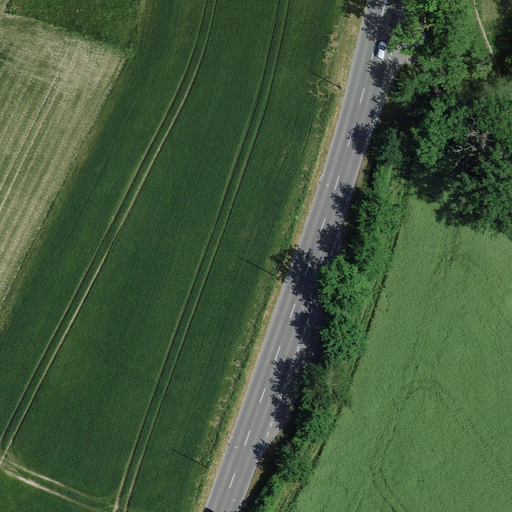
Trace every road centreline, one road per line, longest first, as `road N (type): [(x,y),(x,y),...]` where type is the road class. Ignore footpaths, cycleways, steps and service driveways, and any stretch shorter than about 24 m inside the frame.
road 1 (secondary): [(385,0),(351,140),(222,511)]
road 2 (residential): [(388,0),(511,167)]
